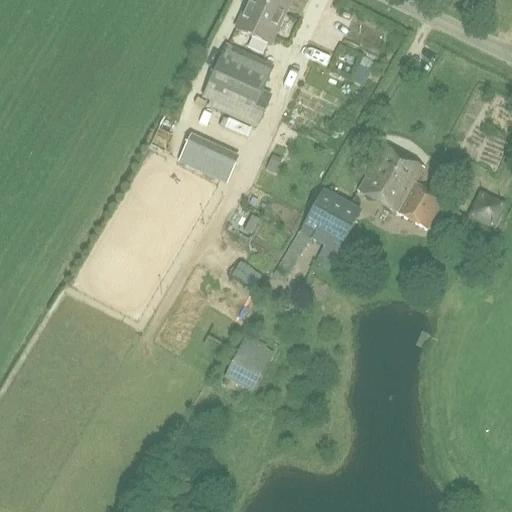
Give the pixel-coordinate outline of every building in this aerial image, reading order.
[(270,48),(291,1),(287,0),(250,0),(236,32),(270,48)] [(273,68),(227,46),(202,100),(210,103),(208,109),(257,131),(272,98),(261,93),(273,68)] [(191,137),(179,164),(226,186),(239,159),(191,137)] [(426,232),(443,198),(414,184),(421,169),(380,149),(356,197),(426,232)] [(341,251),(361,212),(324,191),(299,237),(327,250),(319,266),(341,277),(351,256),(341,251)] [(249,385),(265,353),(238,339),(222,373),(249,385)]
